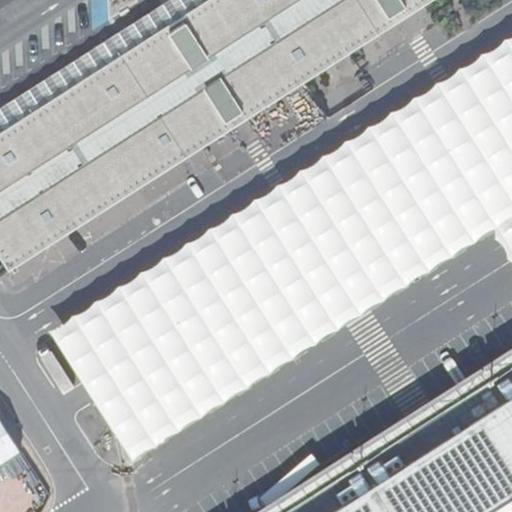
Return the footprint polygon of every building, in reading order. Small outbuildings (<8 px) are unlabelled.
[(167,25),(156,7),(0,107),(0,255),(5,263),(415,0),(171,0),(182,16),(167,25)] [(415,0),(5,263),(9,269),(429,0),(415,0)] [(167,0),(156,7),(167,25),(182,16),(171,0),(167,0)] [(511,33),(50,330),(95,400),(109,392),(130,425),(117,434),(132,456),(495,225),(511,215),(511,33)] [(511,215),(495,225),(511,251),(511,215)] [(511,511),(511,347),(418,407),(254,511),(511,511)] [(95,400),(93,402),(115,435),(117,434),(130,425),(109,392),(95,400)] [(0,462),(21,449),(0,417),(0,462)]
